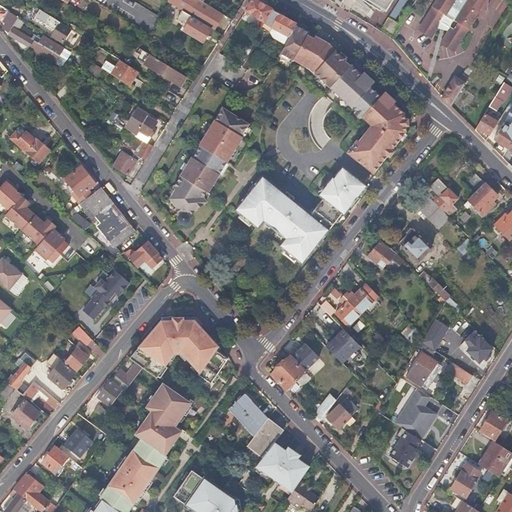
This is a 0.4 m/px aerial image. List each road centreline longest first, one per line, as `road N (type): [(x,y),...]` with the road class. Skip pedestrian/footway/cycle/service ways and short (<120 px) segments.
road 1 (residential): [(250,364),(448,117)]
road 2 (residential): [(0,490),(185,281)]
road 3 (residential): [(0,42),(128,199)]
road 4 (residential): [(250,364),(385,511)]
road 5 (residential): [(511,349),(410,511)]
road 6 (residential): [(233,71),(212,58),(128,199)]
road 7 (residential): [(448,117),(367,40),(336,24)]
road 8 (residential): [(336,24),(448,117)]
